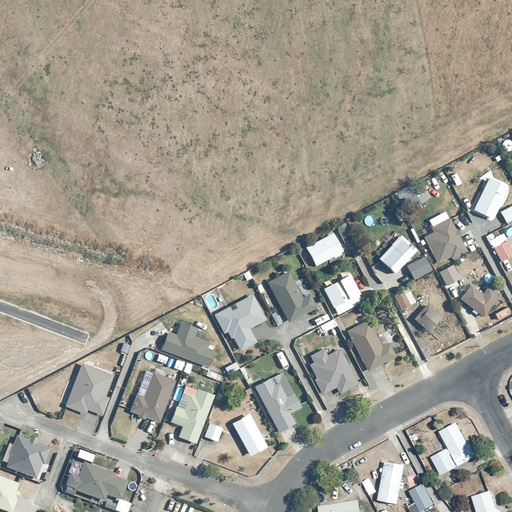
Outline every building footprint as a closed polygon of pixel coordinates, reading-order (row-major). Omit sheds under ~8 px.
[(503,140),(502,141),(500,144),(500,145),(500,146),(500,147),(500,148),(500,149),(501,150),(502,151),(502,152),(503,152),(504,152),(506,153),(507,153),(508,152),(509,152),(510,151),(511,151),(511,150),(511,149),(511,148),(511,144),(511,143),(511,142),(510,142),(509,141),(509,140),(507,140),(506,140),(505,140),(504,140),(503,140)] [(509,189),(489,178),(472,209),(492,220),(509,189)] [(410,185),(393,194),(404,217),(422,208),(421,205),(429,201),(423,191),(415,195),(410,185)] [(511,219),(511,203),(499,211),(505,223),(511,219)] [(449,218),(446,210),(427,220),(431,227),(433,231),(422,236),(437,265),(466,250),(449,218)] [(353,239),(345,224),(336,228),(344,244),(353,239)] [(343,254),(332,233),(305,247),(316,268),(343,254)] [(416,251),(400,235),(378,259),(394,274),(416,251)] [(493,248),(500,262),(511,255),(511,252),(506,241),(493,248)] [(431,270),(424,256),(406,266),(413,280),(431,270)] [(460,279),(452,265),(438,272),(446,286),(460,279)] [(331,283),(322,287),(336,316),(362,304),(358,296),(361,294),(349,269),(329,279),(331,283)] [(294,282),(289,272),(267,283),(288,323),(315,309),(300,279),(294,282)] [(500,296),(476,278),(471,285),(460,299),(483,317),(500,296)] [(415,302),(408,287),(392,295),(400,310),(415,302)] [(265,320),(251,294),(225,308),(224,304),(210,311),(222,334),(226,332),(230,338),(232,337),(239,351),(255,342),(248,329),(265,320)] [(451,326),(426,304),(413,319),(437,341),(451,326)] [(353,320),(356,326),(346,331),(367,372),(396,357),(384,333),(376,336),(373,329),(365,314),(353,320)] [(332,318),(318,326),(322,334),(336,326),(332,318)] [(197,329),(180,323),(176,334),(168,332),(161,350),(208,367),(214,351),(206,348),(208,342),(194,336),(197,329)] [(133,343),(124,339),(119,351),(129,354),(133,343)] [(333,351),(329,344),(309,355),(313,363),(309,365),(317,379),(314,380),(322,395),(335,387),(339,394),(358,384),(339,348),(333,351)] [(226,347),(219,350),(225,364),(232,360),(226,347)] [(169,355),(157,351),(153,361),(165,365),(169,355)] [(194,364),(185,361),(182,372),(190,375),(194,364)] [(239,368),(236,361),(224,367),(227,374),(238,368),(239,368)] [(112,376),(80,365),(65,407),(85,414),(87,410),(102,416),(109,398),(105,396),(112,376)] [(239,368),(238,368),(246,385),(252,382),(244,365),(239,368)] [(222,375),(206,368),(203,377),(219,383),(222,375)] [(175,380),(152,372),(143,396),(136,393),(129,412),(159,423),(175,380)] [(300,408),(281,372),(253,387),(279,432),(295,424),(289,414),(300,408)] [(213,395),(183,384),(169,422),(182,427),(178,437),(196,444),(213,395)] [(266,447),(248,414),(231,423),(249,456),(266,447)] [(222,426),(208,422),(203,437),(217,442),(222,426)] [(456,422),(439,431),(457,466),(476,456),(468,442),(467,443),(456,422)] [(416,429),(408,433),(412,444),(420,440),(416,429)] [(27,441),(17,437),(4,468),(37,481),(44,465),(46,466),(52,450),(39,445),(41,441),(29,436),(27,441)] [(113,474),(90,465),(94,456),(78,450),(75,460),(83,463),(78,477),(70,474),(63,492),(73,496),(75,491),(105,502),(103,507),(117,511),(127,511),(130,504),(122,501),(123,495),(128,482),(112,477),(113,474)] [(384,461),(377,500),(397,504),(404,465),(384,461)] [(18,484),(0,477),(0,509),(6,511),(12,511),(19,494),(15,492),(18,484)] [(434,505),(423,484),(410,490),(421,511),(434,505)] [(489,491),(471,496),(475,511),(499,511),(495,508),(489,491)] [(317,506),(318,511),(360,511),(358,499),(317,506)]
